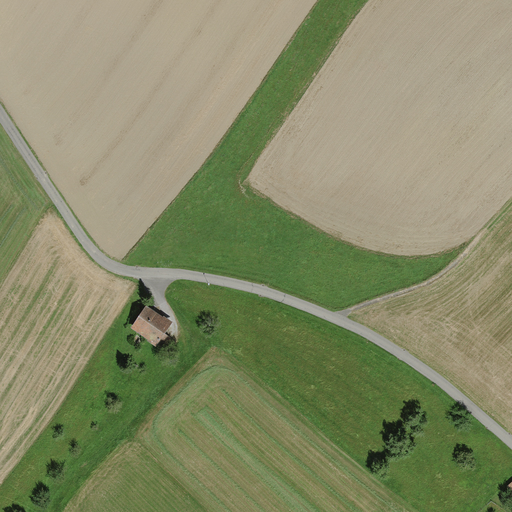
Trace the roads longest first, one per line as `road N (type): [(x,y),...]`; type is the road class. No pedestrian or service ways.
road 1 (residential): [(511,444),(397,352),(349,325),(255,289),(122,271),(99,260),(0,113)]
road 2 (track): [(330,317),(423,286),(511,202)]
